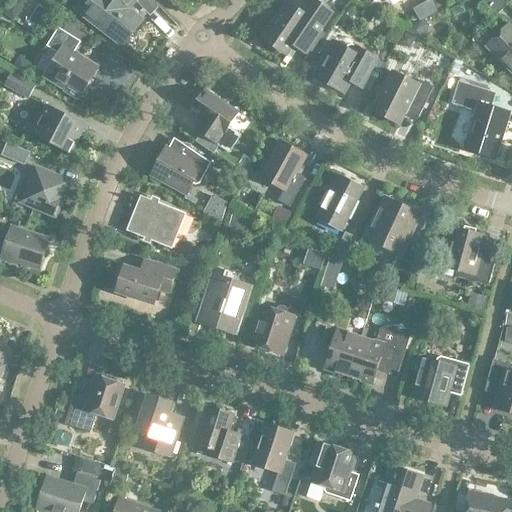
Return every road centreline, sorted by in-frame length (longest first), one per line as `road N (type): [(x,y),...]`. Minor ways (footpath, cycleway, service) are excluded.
road 1 (residential): [(511,460),(454,451),(61,317)]
road 2 (residential): [(511,206),(365,150),(277,100),(196,35)]
road 3 (residential): [(61,317),(116,172),(196,35)]
road 4 (residential): [(0,508),(61,317)]
